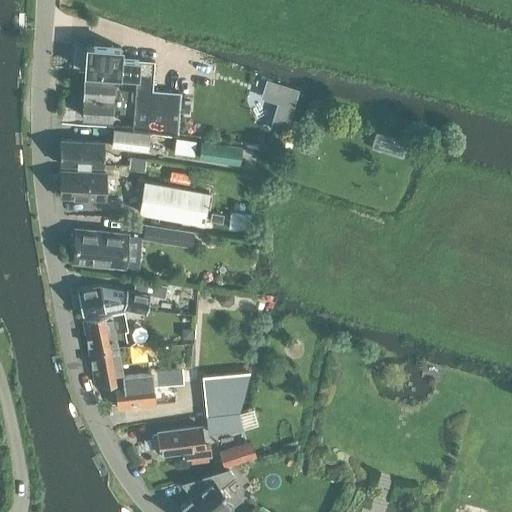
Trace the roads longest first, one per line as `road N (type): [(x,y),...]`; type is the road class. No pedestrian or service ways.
road 1 (unclassified): [(154,511),(122,475),(72,376),(55,297),(42,149),(41,0)]
road 2 (unclassified): [(18,511),(23,481),(0,386)]
